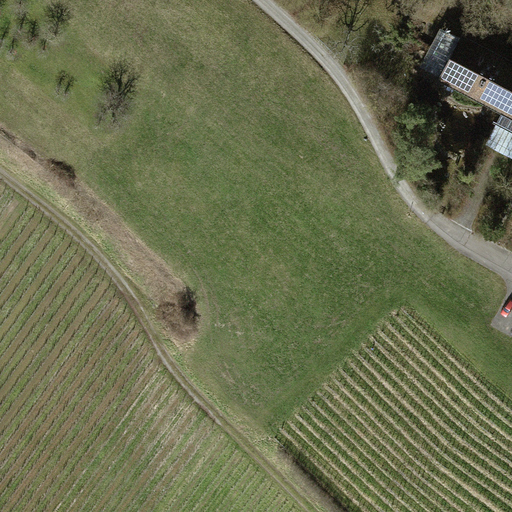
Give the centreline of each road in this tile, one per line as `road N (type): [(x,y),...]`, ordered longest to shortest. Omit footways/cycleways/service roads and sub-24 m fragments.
road 1 (track): [(0,172),(106,266),(169,365),(316,511)]
road 2 (track): [(434,220),(400,180),(342,75),(263,0)]
